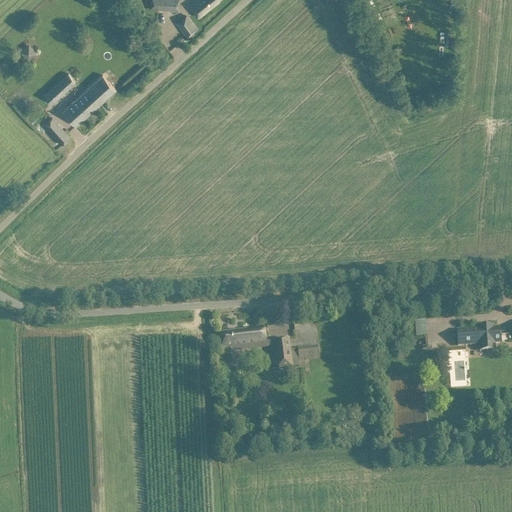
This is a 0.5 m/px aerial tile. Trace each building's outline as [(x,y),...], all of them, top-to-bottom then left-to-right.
[(150,0),(150,9),(159,9),(159,8),(168,9),(168,10),(178,11),(178,0),(150,0)] [(196,0),(189,5),(198,17),(218,0),(196,0)] [(186,14),(176,22),(185,32),(181,35),(185,40),(199,29),(186,14)] [(29,43),(21,45),(23,55),(32,53),(29,43)] [(68,73),(44,95),(51,103),(76,81),(68,73)] [(62,111),(76,126),(116,89),(102,74),(62,111)] [(61,127),(53,134),(62,144),(70,137),(61,127)] [(417,336),(428,336),(427,318),(416,319),(417,336)] [(478,330),(457,331),(458,346),(479,345),(494,344),(501,343),(500,328),(493,328),(493,325),(478,326),(478,330)] [(263,328),(221,333),(222,343),(222,349),(224,365),(234,363),(232,348),(265,344),(263,328)] [(289,339),(273,341),(275,356),(280,356),(282,370),(299,368),(297,350),(290,351),(289,339)] [(298,348),(299,362),(318,360),(317,346),(298,348)] [(511,425),(502,426),(502,434),(511,433),(511,425)]
